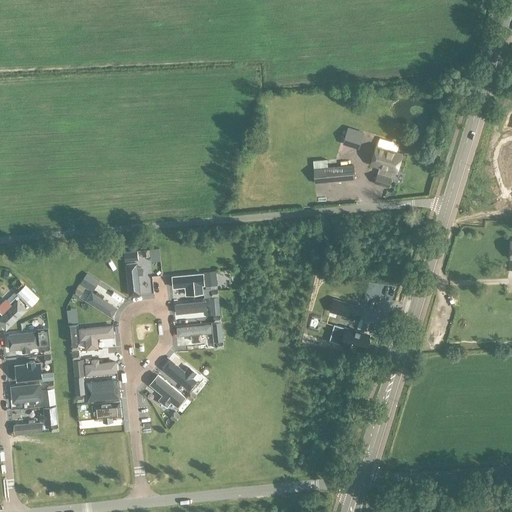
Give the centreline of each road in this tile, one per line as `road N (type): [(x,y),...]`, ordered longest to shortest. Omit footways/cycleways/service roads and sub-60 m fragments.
road 1 (unclassified): [(0,242),(444,203)]
road 2 (secondary): [(357,483),(444,203)]
road 3 (unclassified): [(143,504),(357,483)]
road 4 (secondary): [(444,203),(508,0)]
road 5 (unclassified): [(357,483),(511,470)]
road 6 (residential): [(130,382),(126,314),(157,308),(167,343)]
road 7 (residential): [(143,504),(130,382)]
